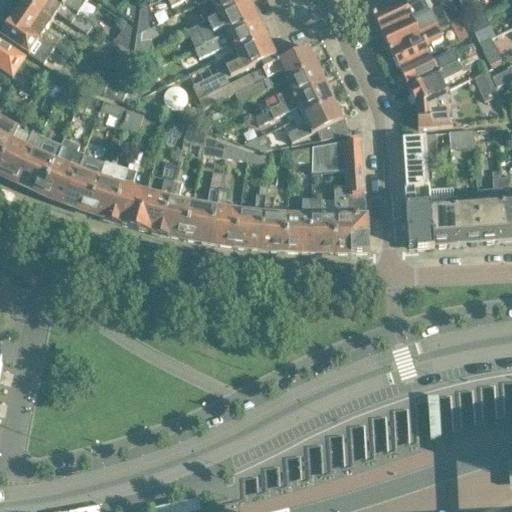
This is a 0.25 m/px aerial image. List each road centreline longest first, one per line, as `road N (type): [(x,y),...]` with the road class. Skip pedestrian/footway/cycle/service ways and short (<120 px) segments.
road 1 (secondary): [(511,330),(364,366),(122,471),(0,496)]
road 2 (secondary): [(28,511),(198,465),(371,383),(511,350)]
road 3 (residential): [(390,277),(215,274),(110,250),(0,208)]
road 4 (residential): [(390,277),(379,110),(332,15)]
road 5 (residential): [(511,271),(390,277)]
